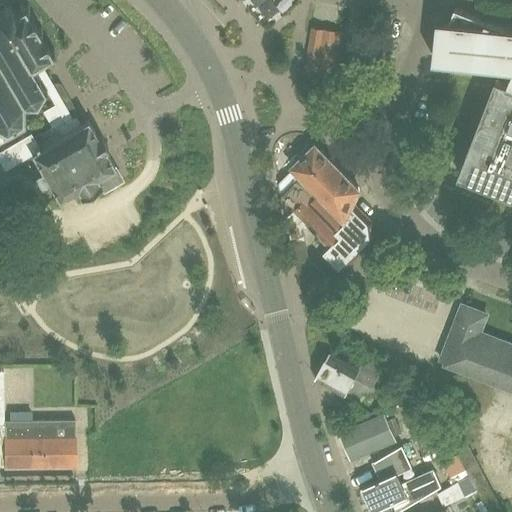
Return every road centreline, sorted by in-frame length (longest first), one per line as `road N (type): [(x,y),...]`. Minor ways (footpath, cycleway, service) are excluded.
road 1 (tertiary): [(316,474),(251,239),(237,144),(193,40),(160,0)]
road 2 (residential): [(511,280),(432,246),(380,180),(380,152),(434,0)]
road 3 (residential): [(0,502),(230,498),(316,474)]
